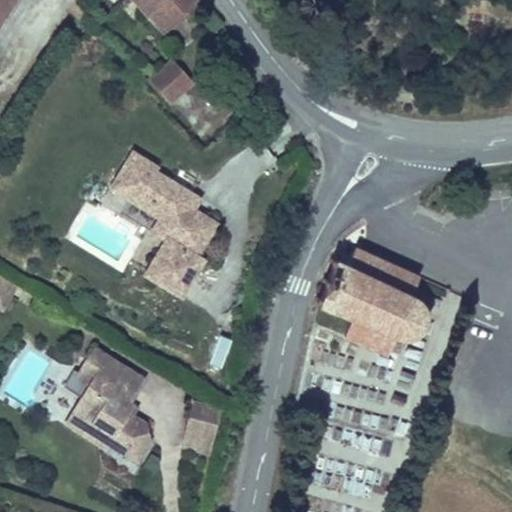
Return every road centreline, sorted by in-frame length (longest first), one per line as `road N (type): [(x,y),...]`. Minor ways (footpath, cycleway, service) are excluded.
road 1 (tertiary): [(323,226),(298,284),(248,511)]
road 2 (tertiary): [(391,124),(347,108),(277,65)]
road 3 (tertiary): [(511,127),(391,124)]
